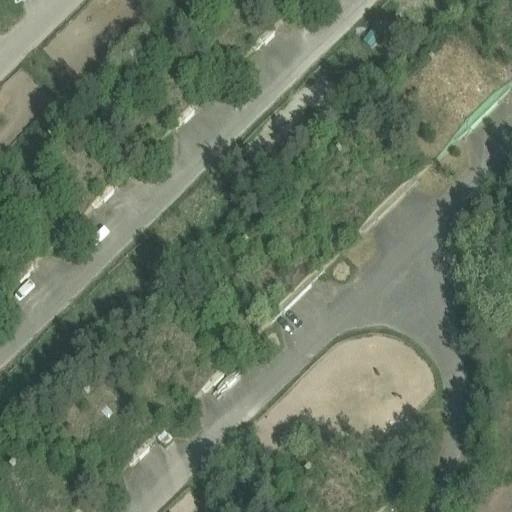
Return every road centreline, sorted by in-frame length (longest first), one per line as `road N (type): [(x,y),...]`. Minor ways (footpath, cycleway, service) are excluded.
road 1 (unclassified): [(0,343),(360,0)]
road 2 (unclassified): [(139,511),(411,249)]
road 3 (unclassified): [(411,249),(464,379),(465,431),(420,511)]
road 4 (unclassified): [(411,249),(511,150)]
